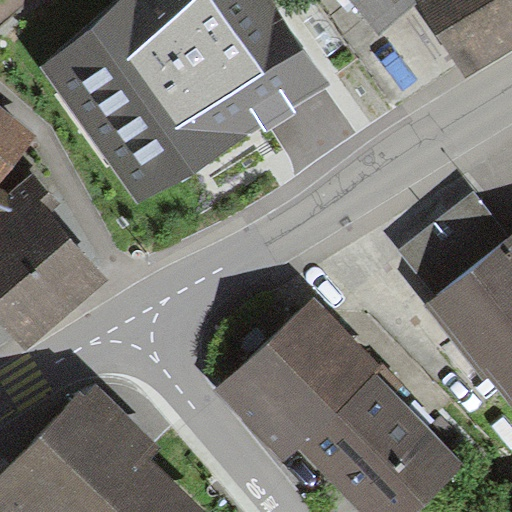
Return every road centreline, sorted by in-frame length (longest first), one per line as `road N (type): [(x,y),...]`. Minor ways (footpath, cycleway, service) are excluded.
road 1 (tertiary): [(511,93),(149,306)]
road 2 (residential): [(149,306),(47,144),(0,91)]
road 3 (residential): [(130,317),(285,511)]
road 4 (tertiary): [(130,317),(0,399)]
